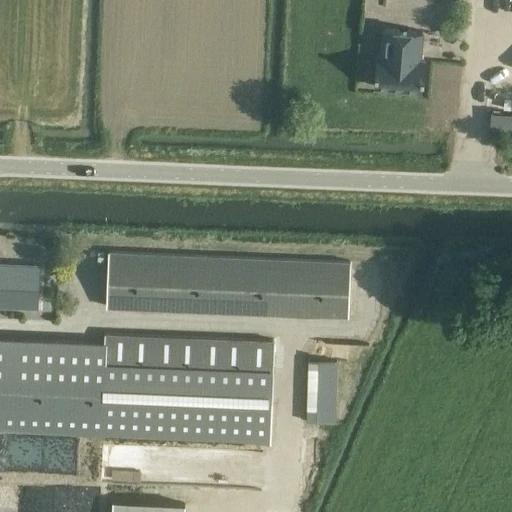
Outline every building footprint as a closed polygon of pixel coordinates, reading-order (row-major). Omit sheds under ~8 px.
[(423,32),(383,28),(381,56),(376,55),(374,86),(421,91),(424,60),(420,59),(423,32)] [(110,252),(108,307),(349,317),(351,262),(110,252)] [(0,303),(36,305),(38,266),(0,264),(0,303)] [(0,429),(271,441),(274,366),(275,340),(105,332),(104,341),(0,336),(0,429)] [(338,421),(340,359),(309,358),(308,420),(338,421)] [(112,500),(111,511),(184,511),(185,503),(112,500)]
